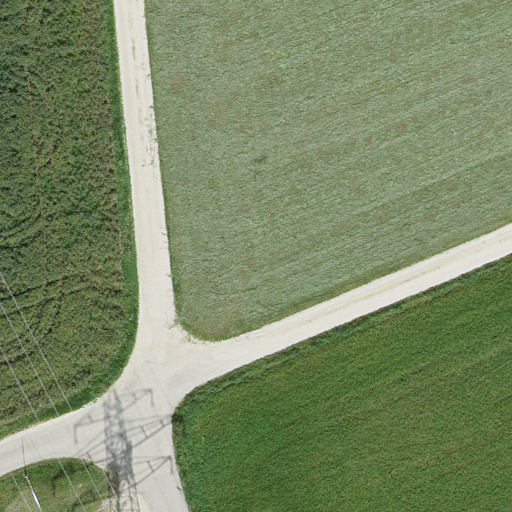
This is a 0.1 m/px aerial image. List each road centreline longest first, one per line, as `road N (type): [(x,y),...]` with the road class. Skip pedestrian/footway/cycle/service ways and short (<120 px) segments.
road 1 (track): [(148,399),(151,314),(122,0)]
road 2 (track): [(511,236),(148,399)]
road 3 (unclassified): [(148,399),(0,468)]
